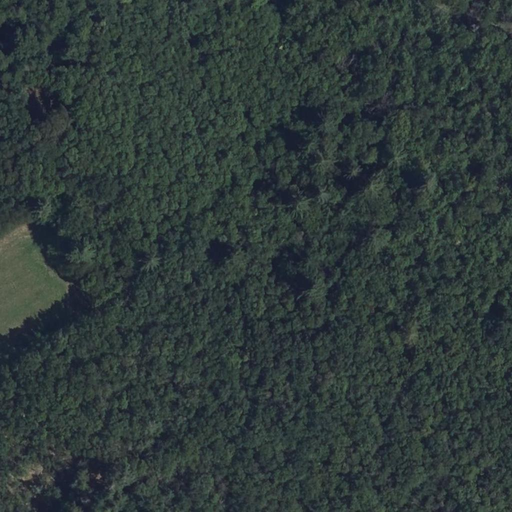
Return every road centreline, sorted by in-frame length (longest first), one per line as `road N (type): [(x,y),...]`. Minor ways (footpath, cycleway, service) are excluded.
road 1 (unclassified): [(261,0),(307,60),(385,132),(511,200)]
road 2 (tertiary): [(511,35),(392,0)]
